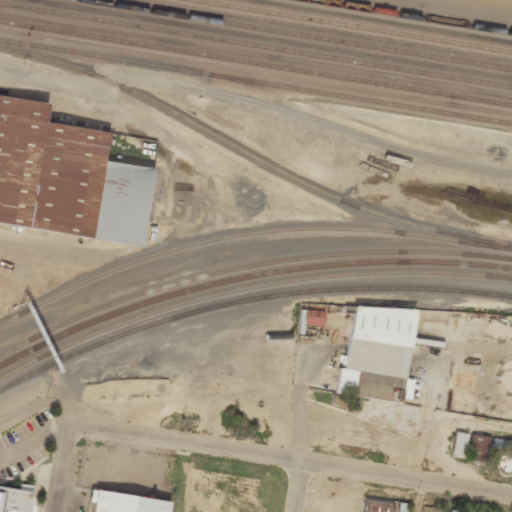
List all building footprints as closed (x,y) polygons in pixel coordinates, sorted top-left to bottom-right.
[(0,224),(142,243),(151,168),(103,161),(107,132),(43,123),(45,102),(0,95),(0,224)] [(411,311),(350,305),(343,369),(336,368),(333,395),(399,402),(400,399),(409,400),(412,380),(405,379),(411,311)] [(467,434),(453,432),(449,456),(462,458),(467,434)] [(467,461),(488,462),(489,436),(468,435),(467,461)] [(389,511),(390,500),(363,498),(361,511),(389,511)]
